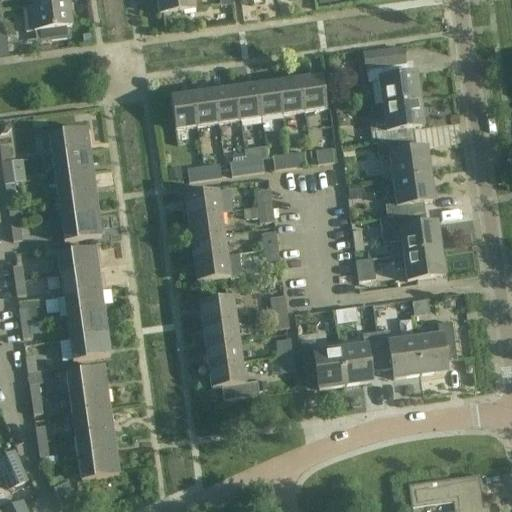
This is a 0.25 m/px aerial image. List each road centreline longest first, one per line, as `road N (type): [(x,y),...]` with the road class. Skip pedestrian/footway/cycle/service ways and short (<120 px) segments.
road 1 (residential): [(511,385),(456,0)]
road 2 (residential): [(272,469),(381,431),(511,412)]
